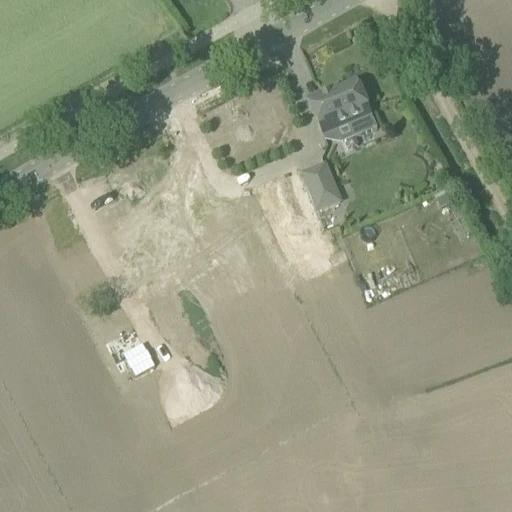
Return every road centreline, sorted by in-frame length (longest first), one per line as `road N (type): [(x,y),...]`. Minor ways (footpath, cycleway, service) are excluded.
road 1 (tertiary): [(0,194),(341,0)]
road 2 (track): [(511,230),(383,0)]
